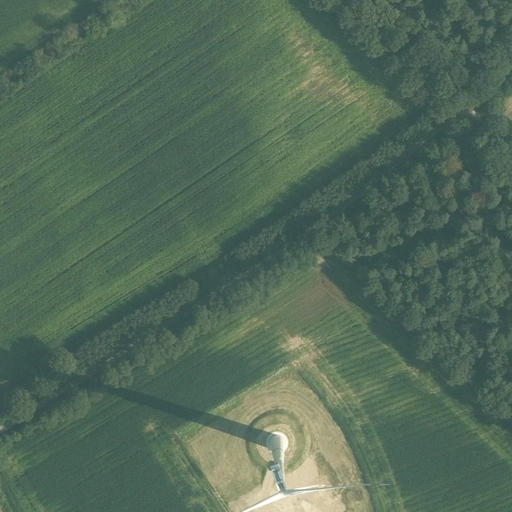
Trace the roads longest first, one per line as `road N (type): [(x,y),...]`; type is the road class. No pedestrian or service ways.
road 1 (unclassified): [(0,430),(304,237),(463,109)]
road 2 (track): [(463,109),(348,0)]
